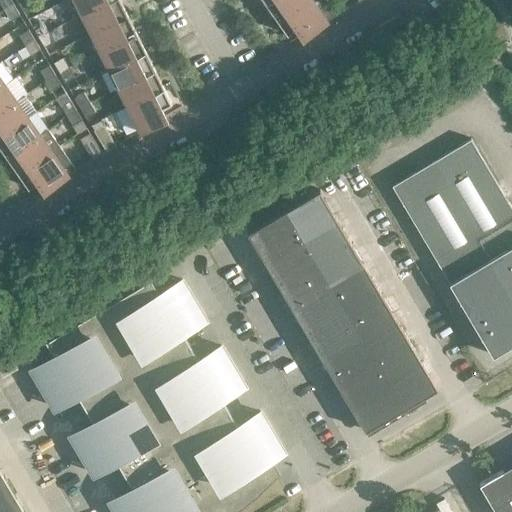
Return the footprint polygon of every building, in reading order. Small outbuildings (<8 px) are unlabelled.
[(13,4),(10,0),(0,0),(0,3),(4,9),(13,4)] [(33,6),(29,0),(19,0),(17,1),(23,11),(33,6)] [(110,0),(76,0),(83,13),(110,0)] [(128,14),(120,0),(110,0),(83,13),(92,32),(128,14)] [(270,0),(266,4),(278,20),(306,0),(270,0)] [(336,14),(326,0),(306,0),(278,20),(287,34),(297,27),(301,34),(300,34),(301,35),(336,14)] [(19,14),(13,4),(4,9),(10,19),(19,14)] [(137,33),(128,14),(92,32),(101,50),(137,33)] [(406,26),(399,14),(377,27),(384,39),(406,26)] [(42,21),(32,27),(38,37),(48,31),(42,21)] [(34,39),(28,29),(19,35),(25,45),(34,39)] [(54,41),(48,31),(38,37),(44,46),(54,41)] [(146,51),(137,33),(101,50),(110,69),(146,51)] [(40,49),(34,39),(25,45),(31,55),(40,49)] [(155,69),(146,51),(110,69),(119,87),(155,69)] [(63,57),(53,62),(59,72),(69,67),(63,57)] [(55,75),(49,65),(40,70),(46,80),(55,75)] [(75,76),(69,67),(59,72),(65,82),(75,76)] [(164,88),(155,69),(119,87),(129,105),(164,88)] [(61,85),(55,75),(46,80),(52,90),(61,85)] [(0,112),(16,101),(4,84),(0,86),(0,112)] [(171,103),(164,88),(129,105),(141,130),(166,115),(165,114),(164,114),(161,108),(171,103)] [(84,92),(74,98),(80,107),(90,102),(84,92)] [(25,95),(16,101),(0,112),(0,136),(28,118),(37,112),(25,95)] [(76,110),(70,100),(61,106),(67,115),(76,110)] [(96,112),(90,102),(80,107),(86,117),(96,112)] [(82,120),(76,110),(67,115),(72,125),(82,120)] [(39,134),(28,118),(0,136),(0,147),(7,157),(39,134)] [(103,124),(94,130),(106,151),(116,145),(103,124)] [(46,130),(39,134),(7,157),(19,174),(58,147),(46,130)] [(102,153),(89,132),(80,138),(92,159),(102,153)] [(511,207),(470,138),(392,185),(492,355),(511,343),(511,207)] [(73,169),(58,147),(19,174),(28,188),(38,181),(42,187),(41,187),(42,189),(67,174),(73,169)] [(320,189),(283,210),(300,239),(336,217),(320,189)] [(300,239),(283,210),(247,232),(264,260),(300,239)] [(353,245),(336,217),(300,239),(317,267),(353,245)] [(317,267),(300,239),(264,260),(281,288),(317,267)] [(370,274),(353,245),(317,267),(334,295),(370,274)] [(334,295),(317,267),(281,288),(298,317),(334,295)] [(387,302),(370,274),(334,295),(351,324),(387,302)] [(237,425),(229,411),(222,398),(244,385),(232,365),(220,346),(198,359),(190,345),(182,332),(204,319),(193,299),(181,279),(159,292),(151,278),(98,310),(46,341),(54,355),(32,368),(44,388),(56,407),(78,394),(85,408),(93,421),(71,434),(83,454),(95,473),(117,460),(125,474),(132,487),(110,500),(117,511),(228,511),(234,508),(239,505),(247,499),(253,493),(259,489),(264,484),(269,478),(261,464),(283,451),(271,431),(259,412),(237,425)] [(351,324),(334,295),(298,317),(315,345),(351,324)] [(404,331),(387,302),(351,324),(367,352),(404,331)] [(367,352),(351,324),(315,345),(331,373),(367,352)] [(420,359),(404,331),(367,352),(384,380),(420,359)] [(384,380),(367,352),(331,373),(348,402),(384,380)] [(437,387),(420,359),(384,380),(401,409),(437,387)] [(401,409),(384,380),(348,402),(365,430),(401,409)] [(24,511),(0,470),(0,511),(24,511)] [(511,511),(511,473),(506,477),(502,470),(479,484),(496,511),(511,511)]
